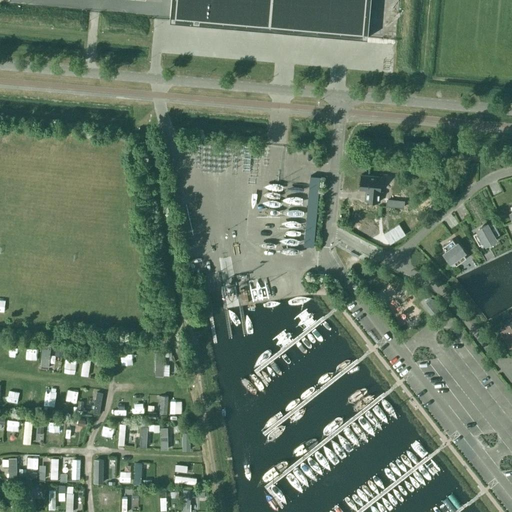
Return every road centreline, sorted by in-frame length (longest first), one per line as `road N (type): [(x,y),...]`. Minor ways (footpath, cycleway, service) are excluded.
road 1 (unclassified): [(0,66),(344,97)]
road 2 (residential): [(344,97),(328,231),(391,262)]
road 3 (unclassified): [(344,97),(511,111)]
road 4 (residential): [(391,262),(431,283),(502,370)]
road 5 (residential): [(391,262),(468,193),(511,171)]
